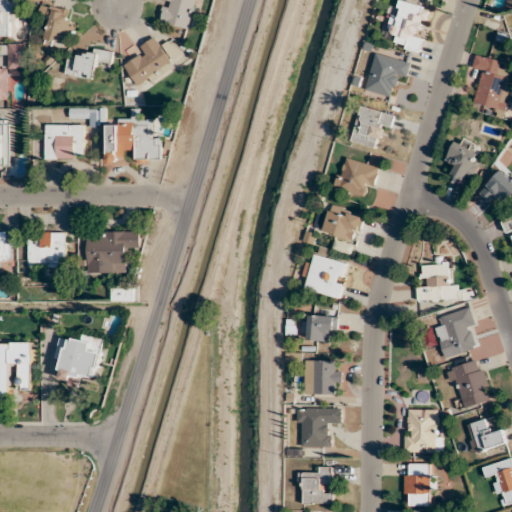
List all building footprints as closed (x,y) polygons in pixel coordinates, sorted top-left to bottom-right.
[(0,0),(0,36),(12,37),(12,0),(0,0)] [(188,29),(196,0),(161,0),(168,2),(162,22),(188,29)] [(432,9),(403,0),(396,0),(387,31),(397,34),(393,44),(418,52),(432,9)] [(41,14),(51,16),(45,39),(66,44),(74,12),(43,5),(41,14)] [(181,56),(172,39),(160,45),(156,37),(138,46),(143,55),(124,65),(136,89),(175,68),(172,61),(181,56)] [(66,75),(98,80),(100,64),(112,65),(114,51),(91,48),(89,57),(69,54),(66,75)] [(406,80),(411,61),(375,52),(365,91),(391,97),(396,78),(406,80)] [(482,70),(474,104),(504,111),(511,76),(511,75),(500,73),(503,61),(476,55),(473,68),(482,70)] [(390,133),(394,114),(360,106),(352,141),(377,147),(381,130),(390,133)] [(107,161),(124,162),(124,151),(135,151),(135,159),(162,160),(162,138),(153,138),(153,119),(140,118),(140,109),(131,109),(131,121),(108,121),(107,161)] [(0,166),(11,166),(11,120),(0,119),(0,166)] [(84,124),(45,124),(45,159),(84,159),(84,124)] [(481,164),(473,159),(479,151),(458,138),(445,159),(455,165),(451,172),(470,183),(481,164)] [(343,157),(334,188),(362,195),(364,187),(373,190),(380,167),(343,157)] [(498,198),(503,204),(511,195),(511,176),(504,168),(479,192),(492,205),(498,198)] [(323,231),(356,243),(365,218),(332,206),(323,231)] [(511,244),(511,216),(503,220),(511,244)] [(0,251),(7,252),(8,232),(0,231),(0,251)] [(87,231),(87,274),(128,274),(128,251),(139,251),(139,231),(87,231)] [(66,232),(29,232),(29,267),(66,267),(66,232)] [(306,261),(302,276),(308,278),(305,289),(340,298),(349,263),(317,254),(314,263),(306,261)] [(418,301),(473,299),(472,290),(459,291),(459,284),(450,285),(449,263),(424,264),(425,287),(417,287),(418,301)] [(112,301),(133,301),(134,287),(112,286),(112,301)] [(469,329),(477,326),(471,307),(439,316),(442,325),(436,327),(445,358),(475,349),(469,329)] [(304,341),(327,341),(327,334),(338,334),(338,316),(304,316),(304,341)] [(104,338),(81,335),(80,341),(59,338),(57,360),(63,360),(60,383),(80,386),(82,377),(98,379),(104,338)] [(33,342),(0,341),(0,396),(10,396),(10,373),(17,373),(17,388),(33,388),(33,342)] [(447,368),(452,387),(459,386),(464,408),(492,401),(482,359),(447,368)] [(342,371),(334,370),(334,360),(313,360),(313,371),(305,371),(304,384),(312,384),(312,395),(334,395),(334,384),(342,384),(342,371)] [(342,407),(298,407),(298,447),(331,447),(331,427),(342,427),(342,407)] [(443,453),(443,409),(405,409),(405,453),(443,453)] [(507,443),(502,426),(492,429),(488,418),(466,425),(475,454),(507,443)] [(511,458),(484,466),(486,476),(497,473),(505,503),(511,501),(511,458)] [(436,496),(436,474),(430,474),(430,463),(405,463),(405,506),(430,506),(430,496),(436,496)] [(298,473),(298,485),(303,485),(303,504),(333,504),(333,467),(315,467),(315,473),(298,473)]
